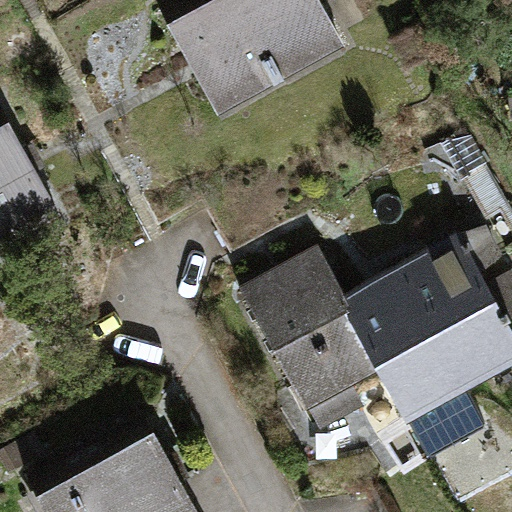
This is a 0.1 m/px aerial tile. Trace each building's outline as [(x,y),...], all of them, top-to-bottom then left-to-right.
[(319,0),(168,0),(159,5),(217,112),(343,44),(319,0)] [(0,111),(0,244),(57,214),(0,111)] [(437,260),(405,275),(464,383),(511,355),(511,333),(506,321),(511,318),(511,274),(510,271),(486,284),(478,272),(500,255),(484,226),(456,232),(430,246),(437,260)] [(290,273),(246,298),(306,409),(382,367),(352,306),(320,245),(285,262),(290,273)] [(405,275),(352,306),(382,367),(406,413),(464,383),(405,275)] [(194,511),(142,415),(31,475),(50,511),(194,511)]
